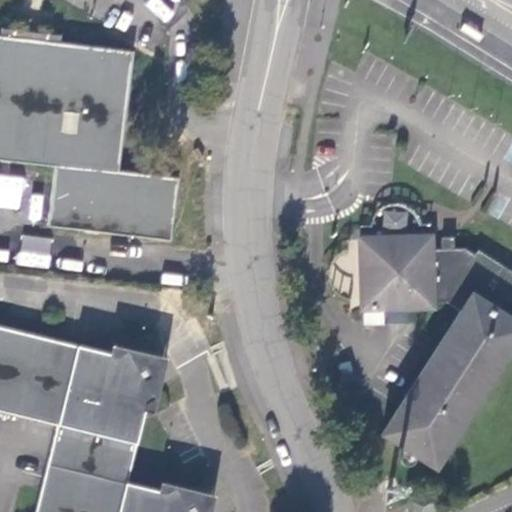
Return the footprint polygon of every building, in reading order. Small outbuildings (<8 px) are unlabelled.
[(0,32),(0,162),(52,169),(46,228),(169,242),(177,178),(118,171),(131,52),(58,43),(59,36),(0,28),(0,32)] [(380,434),(434,470),(511,348),(511,321),(507,318),(511,311),(511,272),(477,250),(473,255),(465,249),(453,247),(453,236),(441,236),(440,247),(433,247),(432,235),(358,237),(360,310),(434,308),(434,303),(447,303),(458,310),(380,434)] [(117,357),(108,355),(85,349),(0,327),(0,410),(57,426),(35,511),(195,511),(190,502),(185,505),(175,488),(163,495),(155,493),(125,484),(144,413),(146,406),(156,399),(146,382),(151,379),(144,364),(138,367),(128,351),(117,357)] [(111,346),(108,355),(117,357),(128,351),(111,346)] [(165,360),(128,351),(138,367),(144,364),(151,379),(146,382),(156,399),(165,360)] [(152,415),(156,399),(146,406),(144,413),(152,415)] [(159,483),(155,493),(163,495),(175,488),(185,505),(190,502),(195,511),(209,511),(214,497),(159,483)] [(411,500),(416,511),(431,511),(440,508),(433,491),(411,500)]
